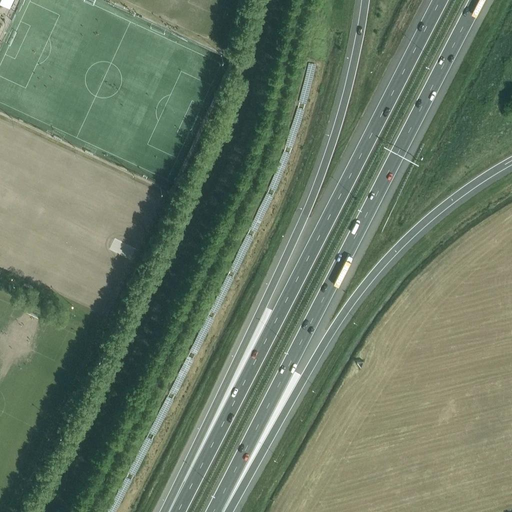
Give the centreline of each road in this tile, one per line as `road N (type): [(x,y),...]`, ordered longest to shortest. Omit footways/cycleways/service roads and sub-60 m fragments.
road 1 (motorway): [(212,511),(478,0)]
road 2 (motorway): [(440,0),(176,511)]
road 3 (motorway): [(364,0),(318,177),(201,428),(173,511)]
road 4 (motorway): [(222,511),(332,329),(386,258),(455,195),(511,160)]
